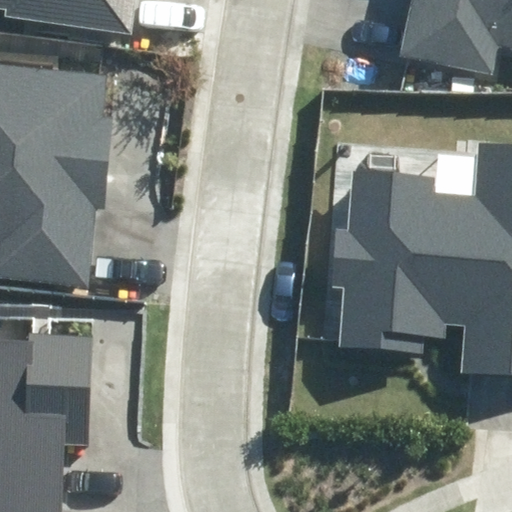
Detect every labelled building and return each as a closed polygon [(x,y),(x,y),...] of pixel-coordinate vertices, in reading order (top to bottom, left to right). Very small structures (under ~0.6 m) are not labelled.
[(4,16),(131,34),(136,0),(0,0),(0,8),(5,9),(4,16)] [(500,46),(511,49),(511,0),(412,0),(400,55),(493,76),(500,46)] [(0,280),(90,286),(94,209),(106,210),(112,116),(101,116),(104,73),(0,66),(0,280)] [(462,374),(511,378),(511,148),(488,147),(483,197),(439,193),(441,177),(360,169),(354,229),(341,228),(336,285),(347,285),(341,347),(419,354),(420,336),(443,338),(445,324),(467,326),(462,374)] [(0,511),(61,511),(65,444),(85,445),(91,339),(29,336),(29,341),(0,339),(0,511)]
